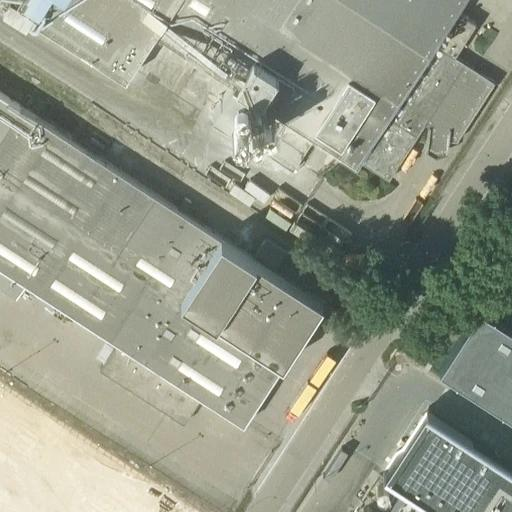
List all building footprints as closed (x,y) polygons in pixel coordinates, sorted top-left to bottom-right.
[(293,169),(305,151),(314,136),(351,160),(356,163),(358,159),(389,179),(426,123),(428,125),(426,146),(436,152),(448,148),(449,139),(457,140),(494,82),(455,56),(476,23),(455,9),(461,0),(42,0),(31,18),(125,78),(154,33),(228,81),(212,109),(229,119),(245,92),(285,118),(276,132),(278,134),(267,152),(293,169)] [(244,423),(311,320),(322,302),(19,105),(0,92),(0,284),(16,295),(25,281),(117,341),(100,368),(184,423),(201,396),(244,423)] [(287,251),(266,238),(255,255),(276,268),(287,251)] [(339,312),(322,302),(311,320),(327,330),(338,313),(339,312)] [(511,327),(479,307),(440,368),(511,414),(511,327)] [(0,511),(163,511),(0,405),(0,511)] [(511,511),(511,462),(426,406),(384,471),(442,509),(440,511),(511,511)] [(358,472),(343,463),(338,470),(353,479),(358,472)] [(353,481),(341,501),(348,506),(361,486),(353,481)]
